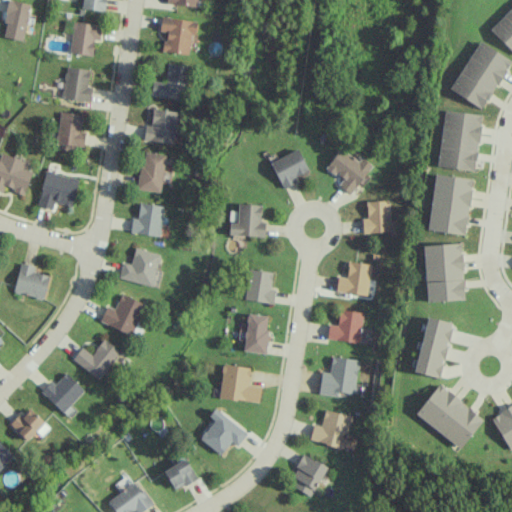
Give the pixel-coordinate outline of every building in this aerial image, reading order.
[(31,4),(13,0),(9,0),(1,36),(22,41),(31,4)] [(82,0),(82,8),(104,10),(105,0),(82,0)] [(511,5),(489,30),(511,51),(511,5)] [(163,51),(189,55),(192,33),(195,34),(197,21),(162,16),(159,31),(165,32),(163,51)] [(101,25),(73,21),(69,52),(92,56),(94,39),(99,40),(101,25)] [(484,109),(511,59),(477,41),(450,91),(484,109)] [(184,100),(188,66),(167,63),(165,82),(153,80),(151,96),(184,100)] [(90,70),(67,66),(61,96),(90,102),(93,87),(87,86),(90,70)] [(143,140),(173,143),(177,111),(153,109),(151,126),(145,125),(143,140)] [(437,166),(474,171),(482,115),(444,109),(437,166)] [(83,114),(59,112),(56,144),(83,147),(85,132),(81,132),(83,114)] [(296,182),(294,177),(308,170),(298,148),(270,162),(283,188),(296,182)] [(359,161),(339,148),(326,168),(343,179),(338,186),(352,194),(371,164),(360,158),(359,161)] [(27,162),(1,153),(0,155),(0,190),(2,192),(4,186),(23,194),(32,171),(25,168),(27,162)] [(37,205),(52,209),(54,202),(72,207),(79,179),(46,171),(37,205)] [(427,230),(465,235),(472,179),(434,174),(427,230)] [(366,201),(367,218),(362,218),(363,233),(391,232),(390,200),(366,201)] [(130,233),(160,236),(163,205),(139,203),(137,219),(131,218),(130,233)] [(261,204),(238,204),(237,222),(229,222),(228,235),(264,236),(265,222),(261,222),(261,204)] [(426,302),(464,299),(461,243),(423,245),(426,302)] [(118,278),(152,286),(160,254),(135,248),(131,264),(122,262),(118,278)] [(371,264),(348,261),(346,277),(338,276),(335,291),(366,296),(371,264)] [(14,293),(43,299),(48,275),(33,272),(34,265),(20,262),(14,293)] [(274,303),(275,288),(272,288),(273,271),(248,269),(245,300),(274,303)] [(114,309),(107,306),(99,321),(129,335),(143,304),(121,293),(114,309)] [(328,325),(327,340),(360,341),(361,311),(338,310),(338,325),(328,325)] [(269,316),(247,313),(243,351),(264,354),(269,316)] [(415,372),(440,378),(452,322),(426,317),(415,372)] [(91,354),(82,347),(72,359),(100,381),(122,354),(104,338),(91,354)] [(359,359),(331,356),(329,372),(321,371),(319,393),(338,396),(338,392),(355,394),(359,359)] [(258,403),(261,386),(248,384),(250,368),(223,364),(218,397),(258,403)] [(63,412),(84,390),(65,373),(54,385),(50,381),(41,392),(63,412)] [(483,418),(437,384),(415,415),(461,448),(483,418)] [(511,448),(511,404),(491,417),(509,450),(511,448)] [(41,435),(49,428),(30,407),(11,424),(26,441),(37,431),(41,435)] [(200,438),(220,454),(231,441),(237,446),(247,433),(215,408),(209,415),(214,420),(200,438)] [(309,441),(354,450),(357,435),(348,433),(351,415),(324,410),(321,425),(313,424),(309,441)] [(0,468),(13,455),(0,442),(0,468)] [(292,486),(311,496),(327,467),(303,454),(291,475),(296,478),(292,486)] [(197,478),(186,458),(164,470),(174,490),(197,478)] [(115,511),(132,511),(136,510),(137,511),(140,511),(151,505),(136,481),(107,499),(115,511)]
